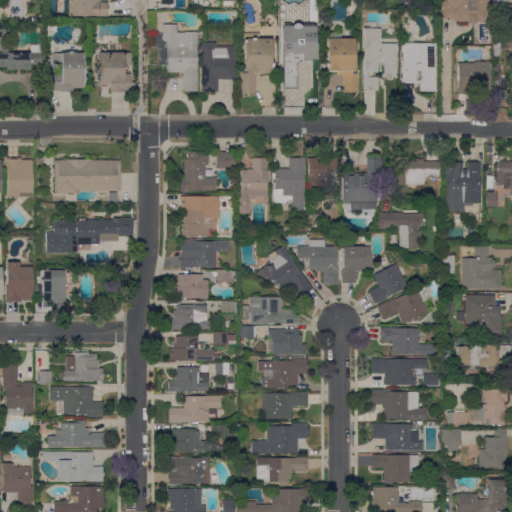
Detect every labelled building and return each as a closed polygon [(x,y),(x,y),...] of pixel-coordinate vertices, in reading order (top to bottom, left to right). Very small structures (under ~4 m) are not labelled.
[(21,0),(10,0),(10,16),(22,16),(21,0)] [(68,17),(67,0),(100,0),(100,2),(107,2),(107,17),(68,17)] [(487,0),(487,14),(484,14),(484,21),(475,21),(475,23),(466,23),(466,21),(455,22),(455,19),(442,19),(442,0),(487,0)] [(511,11),(511,23),(503,23),(503,11),(511,11)] [(282,26),(285,26),(285,25),(286,24),(288,24),(290,24),(291,24),(291,26),(293,26),(294,25),(296,24),(297,24),(299,25),(300,26),(315,26),(315,57),(303,57),(303,59),(301,59),(301,60),(296,60),(296,63),(295,63),(295,65),(295,78),(293,78),(293,85),(282,85),(282,26)] [(197,48),(196,48),(196,71),(197,71),(197,91),(182,91),(182,75),(183,75),(183,72),(166,72),(166,54),(167,54),(167,47),(167,41),(162,41),(162,25),(177,25),(177,33),(185,33),(185,32),(197,32),(197,48)] [(364,90),(364,29),(381,29),(381,44),(396,44),(396,78),(392,78),(392,80),(377,80),(377,90),(364,90)] [(272,71),(268,71),(268,73),(262,73),(262,74),(255,75),(256,87),(255,87),(255,93),(241,93),(241,69),(244,69),(244,39),(249,39),(249,32),(260,32),(260,39),(271,38),(272,71)] [(327,39),(328,39),(328,33),(341,33),(340,39),(354,39),(354,43),(357,43),(357,49),(355,49),(354,69),(358,69),(357,92),(344,92),(344,86),(343,86),(343,75),(337,74),(337,71),(326,71),(327,39)] [(201,42),(216,42),(216,46),(236,46),(236,79),(217,79),(217,92),(201,92),(201,42)] [(500,48),(500,57),(492,57),(493,42),(505,42),(505,48),(504,48),(500,48)] [(436,43),(436,91),(419,91),(419,83),(401,83),(401,44),(436,43)] [(41,45),(41,63),(30,63),(30,45),(41,45)] [(7,70),(7,67),(0,67),(0,55),(3,55),(3,49),(8,49),(8,53),(29,53),(30,69),(7,70)] [(84,53),(84,64),(86,64),(86,72),(84,72),(84,88),(73,88),(73,91),(61,92),(61,91),(54,91),(54,75),(60,75),(60,65),(53,65),(53,54),(84,53)] [(99,53),(131,53),(131,66),(123,66),(123,74),(130,74),(130,91),(124,91),(124,92),(110,92),(110,84),(99,84),(99,53)] [(489,89),(470,89),(470,86),(464,86),(464,94),(458,94),(457,63),(474,63),(474,62),(489,62),(489,89)] [(496,91),(506,92),(506,104),(495,104),(496,91)] [(179,178),(184,178),(184,159),(186,159),(186,151),(203,151),(208,151),(208,165),(205,165),(205,178),(208,178),(208,177),(216,177),(216,182),(215,182),(215,191),(202,191),(202,190),(187,190),(187,191),(179,191),(179,178)] [(216,152),(235,152),(235,168),(216,168),(216,152)] [(397,157),(407,156),(407,161),(416,161),(416,159),(425,159),(425,161),(438,161),(439,177),(423,177),(423,185),(407,185),(397,186),(397,157)] [(304,170),(303,170),(303,188),(304,188),(304,211),(295,211),(295,207),(292,207),(292,201),(286,201),(286,203),(275,203),(275,200),(274,200),(274,177),(272,177),(272,173),(274,173),(274,169),(289,169),(289,158),(304,157),(304,170)] [(351,209),(350,203),(342,203),(342,173),(367,173),(367,157),(381,157),(381,168),(376,168),(377,209),(351,209)] [(18,193),(18,197),(6,197),(6,162),(5,162),(5,158),(21,158),(21,160),(32,160),(32,193),(18,193)] [(252,169),(252,158),(267,158),(267,175),(266,175),(266,197),(250,197),(250,213),(240,213),(240,193),(241,193),(241,169),(252,169)] [(308,186),(308,158),(335,158),(336,170),(328,170),(328,183),(322,183),(322,186),(308,186)] [(54,193),(54,160),(120,160),(120,191),(77,191),(77,193),(54,193)] [(446,176),(443,176),(443,167),(449,167),(449,163),(462,162),(462,169),(466,169),(466,162),(480,162),(481,203),(463,204),(464,212),(446,212),(446,176)] [(511,162),(511,196),(511,189),(502,189),(502,186),(494,186),(494,178),(496,178),(496,172),(497,172),(497,162),(511,162)] [(109,192),(117,192),(117,203),(108,203),(109,192)] [(486,193),(497,193),(497,207),(486,207),(486,193)] [(219,196),(219,218),(215,218),(215,229),(208,229),(208,236),(181,236),(181,233),(182,233),(182,227),(181,227),(181,223),(183,223),(183,210),(180,210),(180,196),(219,196)] [(324,209),(330,209),(330,204),(339,204),(339,209),(338,209),(338,221),(324,221),(324,209)] [(403,212),(403,214),(422,213),(423,225),(417,225),(417,231),(421,230),(421,240),(418,240),(418,248),(399,248),(399,246),(397,246),(397,241),(399,241),(398,227),(385,227),(385,229),(375,229),(380,213),(403,212)] [(45,253),(45,232),(53,232),(53,229),(52,229),(52,225),(53,225),(53,220),(66,220),(66,222),(75,222),(75,220),(78,220),(79,219),(84,219),(86,220),(114,220),(114,218),(129,219),(129,234),(114,234),(114,236),(110,236),(110,234),(99,234),(99,241),(99,244),(98,244),(97,246),(93,245),(91,245),(77,244),(77,253),(46,253),(45,253)] [(337,270),(337,283),(323,283),(323,271),(308,271),(308,258),(297,258),(297,256),(294,256),(290,249),(296,249),(296,247),(308,247),(308,240),(324,240),(324,247),(336,247),(337,270)] [(227,241),(227,251),(215,251),(215,267),(205,267),(205,268),(201,268),(201,267),(192,267),(192,268),(180,268),(180,266),(179,266),(179,256),(180,241),(219,241),(227,241)] [(283,245),(290,256),(289,256),(302,273),(313,288),(302,296),(292,283),(282,290),(271,274),(269,276),(266,272),(268,271),(266,268),(273,263),(271,260),(277,256),(274,251),(283,245)] [(370,272),(355,272),(355,283),(341,283),(341,270),(342,270),(342,247),(370,246),(370,272)] [(461,258),(473,258),(473,247),(488,247),(488,258),(491,258),(491,260),(494,260),(494,268),(491,268),(491,270),(500,270),(500,288),(462,288),(461,258)] [(454,273),(442,273),(442,255),(454,256),(454,273)] [(32,300),(21,300),(21,302),(6,302),(6,262),(19,262),(19,267),(32,267),(32,300)] [(387,296),(388,297),(374,304),(368,292),(379,286),(373,275),(395,264),(407,287),(387,296)] [(123,280),(114,279),(115,269),(124,270),(123,280)] [(65,307),(49,307),(49,305),(42,305),(42,296),(43,296),(43,286),(41,283),(40,283),(40,279),(42,279),(43,276),(43,270),(53,270),(53,276),(65,276),(65,307)] [(231,271),(231,282),(217,282),(217,271),(231,271)] [(203,274),(203,280),(207,280),(207,298),(173,298),(173,286),(178,286),(178,274),(203,274)] [(403,324),(398,312),(383,320),(377,307),(415,288),(416,288),(421,286),(429,301),(425,303),(429,311),(403,324)] [(465,295),(494,295),(494,307),(500,307),(500,334),(469,335),(469,324),(465,324),(465,295)] [(283,297),(282,306),(281,306),(281,310),(295,310),(295,311),(297,311),(297,323),(295,323),(295,324),(279,323),(265,322),(265,324),(249,324),(249,318),(242,318),(243,306),(249,306),(249,296),(283,297)] [(220,302),(235,302),(235,313),(220,313),(220,302)] [(174,329),(174,330),(168,330),(168,319),(173,319),(173,310),(175,310),(175,304),(192,304),(192,305),(207,305),(207,321),(210,321),(210,329),(174,329)] [(254,327),(254,338),(240,338),(240,327),(254,327)] [(419,328),(419,344),(434,344),(434,354),(392,354),(392,341),(380,341),(380,327),(419,328)] [(272,339),(272,338),(267,338),(267,329),(299,329),(299,335),(302,335),(302,344),(306,344),(306,354),(270,354),(270,339),(272,339)] [(212,333),(227,333),(227,335),(236,334),(236,344),(212,345),(212,333)] [(168,360),(168,348),(172,348),(172,341),(174,341),(175,336),(198,336),(198,343),(204,343),(204,349),(214,350),(214,360),(168,360)] [(456,347),(468,347),(468,345),(473,345),(473,340),(483,340),(483,344),(498,344),(498,347),(510,347),(510,358),(499,358),(499,363),(496,363),(496,366),(492,366),(492,368),(487,368),(487,366),(477,366),(477,365),(468,365),(468,366),(456,366),(456,347)] [(450,365),(442,365),(442,351),(450,351),(450,365)] [(63,381),(63,377),(59,377),(59,373),(63,372),(63,371),(74,371),(74,370),(65,371),(65,357),(86,356),(86,354),(96,354),(96,360),(99,360),(99,369),(103,369),(103,381),(63,381)] [(271,378),(271,370),(257,370),(257,361),(290,361),(291,358),(307,358),(307,364),(308,364),(308,367),(307,367),(307,374),(297,373),(297,388),(275,388),(275,389),(261,388),(261,378),(264,378),(271,378)] [(371,358),(385,358),(385,359),(413,359),(413,360),(418,360),(418,377),(416,377),(416,385),(389,385),(389,386),(386,386),(386,385),(384,385),(384,374),(371,374),(371,358)] [(215,364),(229,364),(229,374),(215,375),(215,364)] [(3,367),(17,367),(17,379),(16,379),(16,382),(17,382),(17,383),(23,383),(23,382),(32,382),(32,406),(32,413),(24,414),(24,415),(5,415),(5,389),(3,389),(3,367)] [(199,367),(199,373),(209,373),(209,383),(208,383),(208,391),(178,391),(178,392),(168,392),(168,381),(175,381),(175,372),(176,372),(176,367),(199,367)] [(39,371),(51,371),(51,384),(39,384),(39,371)] [(438,374),(438,385),(423,385),(423,374),(438,374)] [(63,401),(49,401),(49,387),(93,387),(93,389),(91,389),(91,394),(93,394),(93,396),(92,396),(92,402),(102,402),(102,408),(104,408),(104,410),(103,410),(103,417),(86,417),(86,414),(63,414),(63,401)] [(384,419),(384,404),(372,404),(372,399),(370,399),(370,395),(372,395),(372,389),(391,389),(391,391),(418,391),(418,408),(427,408),(427,419),(384,419)] [(476,404),(486,404),(486,401),(485,401),(485,398),(482,398),(482,389),(501,389),(507,389),(507,402),(504,401),(504,425),(501,425),(501,426),(497,426),(497,425),(494,425),(494,426),(492,426),(492,425),(490,425),(490,426),(485,426),(485,418),(476,418),(476,404)] [(308,406),(292,406),(292,409),(293,409),(293,412),(292,412),(291,419),(264,419),(264,411),(262,411),(262,393),(292,393),(292,392),(308,392),(308,406)] [(208,421),(188,421),(188,422),(181,422),(181,423),(169,423),(168,408),(184,408),(184,396),(220,396),(221,408),(208,408),(208,414),(208,421)] [(467,412),(467,424),(447,424),(447,412),(467,412)] [(47,448),(47,436),(55,436),(55,430),(61,430),(61,428),(60,428),(60,423),(76,423),(76,421),(85,421),(85,428),(88,428),(88,434),(90,434),(90,433),(103,433),(103,448),(84,448),(84,447),(63,447),(63,448),(47,448)] [(265,426),(291,426),(291,424),(307,423),(307,429),(309,429),(309,433),(307,433),(307,438),(297,438),(297,453),(275,453),(275,454),(251,454),(251,441),(265,441),(265,426)] [(413,424),(413,430),(411,430),(411,441),(422,441),(422,450),(386,450),(386,438),(371,438),(371,423),(413,424)] [(211,437),(211,426),(226,426),(226,436),(211,437)] [(197,429),(197,431),(200,431),(200,441),(208,441),(210,444),(219,444),(219,446),(222,446),(222,453),(193,453),(193,452),(168,453),(168,441),(172,441),(172,429),(197,429)] [(461,445),(458,445),(458,451),(447,451),(447,445),(442,445),(442,430),(448,429),(461,429),(461,445)] [(507,457),(505,457),(505,469),(479,469),(479,449),(485,449),(485,445),(483,445),(483,437),(494,437),(494,429),(507,429),(507,457)] [(93,452),(93,466),(102,466),(102,481),(86,481),(86,479),(82,479),(82,482),(68,482),(68,480),(58,480),(58,462),(54,462),(54,461),(42,461),(42,452),(93,452)] [(419,455),(419,472),(414,472),(414,482),(384,482),(384,468),(372,468),(372,454),(419,455)] [(175,469),(170,469),(170,458),(202,458),(202,457),(209,457),(209,466),(210,466),(210,484),(182,484),(169,484),(169,479),(167,479),(168,476),(169,476),(169,470),(175,470),(175,469)] [(256,458),(308,457),(308,471),(291,471),(291,479),(289,479),(289,485),(279,485),(279,482),(256,482),(256,458)] [(13,463),(13,467),(30,467),(30,486),(33,486),(33,502),(27,502),(27,504),(23,504),(23,502),(17,502),(17,492),(3,492),(3,470),(3,463),(13,463)] [(441,489),(442,475),(443,475),(443,474),(450,474),(455,475),(455,489),(441,489)] [(456,511),(456,494),(477,494),(477,499),(486,499),(486,486),(488,486),(488,478),(499,478),(499,486),(504,486),(503,502),(506,502),(506,511),(456,511)] [(104,486),(104,490),(102,490),(102,496),(103,496),(103,508),(95,508),(95,511),(53,511),(53,502),(70,502),(70,486),(104,486)] [(421,511),(379,511),(377,511),(377,508),(371,508),(371,496),(372,496),(372,491),(371,491),(371,487),(397,487),(397,495),(405,495),(405,503),(406,503),(408,503),(408,501),(421,501),(421,511)] [(237,511),(237,501),(255,501),(255,504),(270,504),(270,496),(277,496),(277,489),(297,489),(297,488),(307,488),(307,502),(302,502),(302,511),(299,511),(237,511)] [(201,489),(201,506),(205,506),(205,511),(172,511),(172,509),(170,509),(170,501),(167,501),(167,497),(167,493),(167,489),(201,489)] [(222,511),(222,501),(234,500),(234,511),(222,511)]
